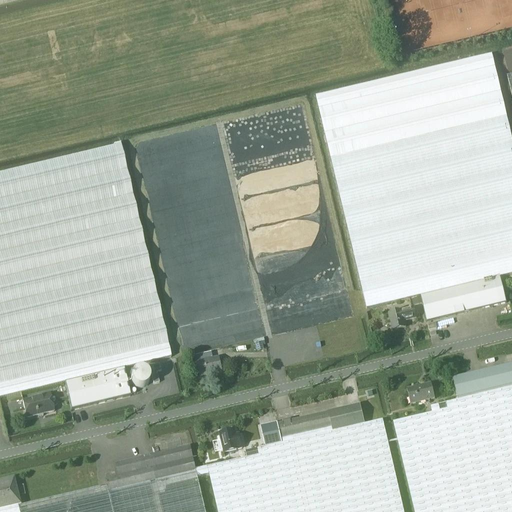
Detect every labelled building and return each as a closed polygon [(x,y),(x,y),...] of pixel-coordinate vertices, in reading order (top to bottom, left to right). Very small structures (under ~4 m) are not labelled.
[(420,297),(427,322),(506,304),(500,277),(511,274),(511,139),(492,55),(316,97),(367,310),(420,297)] [(114,147),(0,174),(0,398),(65,383),(71,410),(129,396),(124,369),(171,358),(120,144),(113,146),(114,147)] [(420,297),(412,299),(413,306),(422,303),(420,297)] [(404,322),(416,319),(413,308),(389,314),(393,331),(406,328),(404,322)] [(437,329),(435,323),(427,325),(429,331),(437,329)] [(200,377),(222,372),(218,358),(213,359),(212,353),(196,356),(200,377)] [(162,372),(160,364),(149,367),(151,374),(162,372)] [(511,364),(475,373),(480,395),(511,387),(511,364)] [(475,373),(452,379),(458,400),(458,401),(480,395),(475,373)] [(410,405),(435,399),(431,383),(407,389),(410,405)] [(458,400),(430,407),(432,413),(393,422),(414,511),(511,511),(511,387),(480,395),(458,401),(458,400)] [(50,400),(49,395),(23,401),(26,419),(53,412),(52,407),(56,406),(54,399),(50,400)] [(365,424),(360,404),(278,424),(277,423),(260,427),(265,447),(282,444),(281,440),(332,428),(333,431),(365,424)] [(218,511),(404,511),(383,420),(365,424),(333,431),(332,428),(281,440),(282,444),(265,447),(246,452),(247,458),(208,467),(218,511)] [(236,434),(235,430),(219,434),(223,453),(242,449),(240,440),(238,433),(236,434)] [(115,464),(118,477),(107,480),(108,485),(110,492),(196,471),(190,445),(115,464)] [(205,511),(196,471),(110,492),(108,485),(74,492),(22,505),(18,506),(19,511),(205,511)] [(0,509),(18,506),(22,505),(15,477),(0,480),(0,509)]
